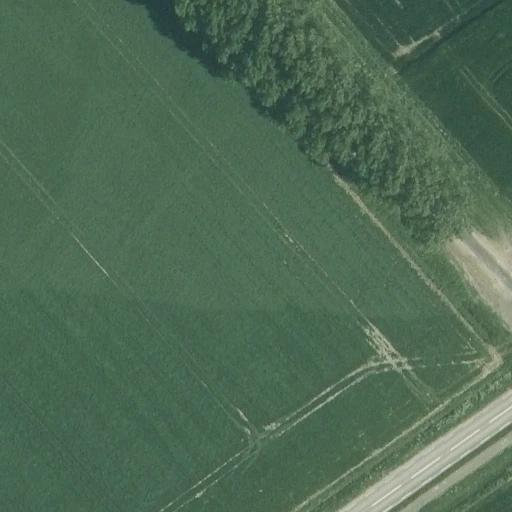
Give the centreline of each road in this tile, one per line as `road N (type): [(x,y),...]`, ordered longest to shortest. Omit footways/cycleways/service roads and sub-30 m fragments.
road 1 (unclassified): [(511,288),(442,217),(317,114),(211,0)]
road 2 (secondary): [(511,406),(362,511)]
